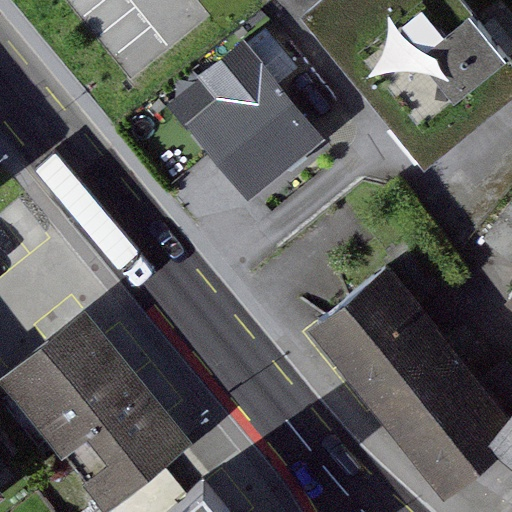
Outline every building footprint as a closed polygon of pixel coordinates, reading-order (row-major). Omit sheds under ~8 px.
[(238,8),(231,0),(28,0),(114,106),(238,8)] [(511,47),(471,0),(314,0),(304,9),(434,161),(511,94),(511,47)] [(332,140),(252,40),(188,91),(268,192),(332,140)] [(325,330),(461,492),(511,449),(511,408),(396,271),(325,330)] [(194,432),(95,311),(14,378),(113,499),(194,432)] [(155,511),(241,511),(207,469),(155,511)]
